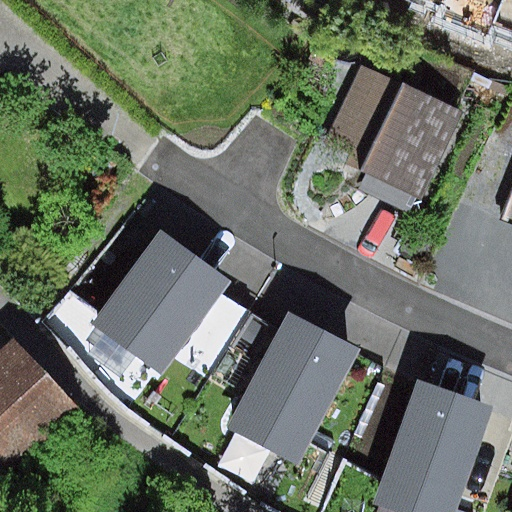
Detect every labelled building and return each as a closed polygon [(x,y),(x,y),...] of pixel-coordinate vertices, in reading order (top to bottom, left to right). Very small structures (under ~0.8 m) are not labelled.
[(511,0),(429,0),(429,4),(511,31),(511,0)] [(480,114),(378,71),(341,158),(442,201),(480,114)] [(233,280),(164,229),(93,324),(162,375),(233,280)] [(358,350),(282,312),(223,430),(299,468),(358,350)] [(10,347),(0,356),(0,482),(73,410),(10,347)] [(457,511),(493,408),(417,382),(374,508),(386,511),(457,511)]
